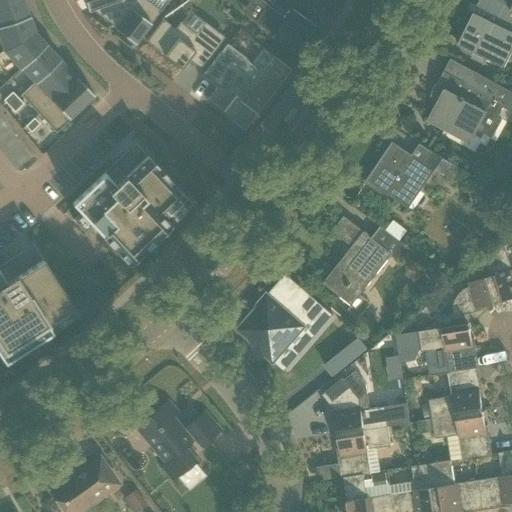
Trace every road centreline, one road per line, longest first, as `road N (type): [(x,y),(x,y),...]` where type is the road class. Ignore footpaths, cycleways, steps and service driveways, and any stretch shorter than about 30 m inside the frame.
road 1 (residential): [(272,202),(345,103),(400,0)]
road 2 (residential): [(278,511),(277,474),(258,423),(165,322)]
road 3 (residential): [(165,322),(91,389),(32,432),(0,444)]
road 4 (residential): [(272,202),(129,90)]
road 5 (residential): [(165,322),(272,202)]
road 6 (residential): [(18,192),(129,90)]
